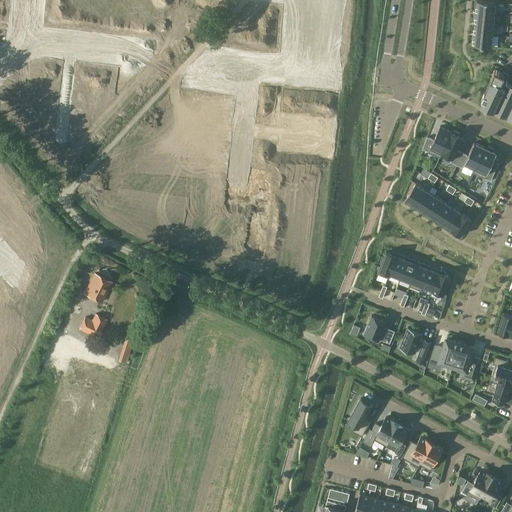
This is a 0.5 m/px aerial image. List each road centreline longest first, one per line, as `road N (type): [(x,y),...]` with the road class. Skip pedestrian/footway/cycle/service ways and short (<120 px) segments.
road 1 (unclassified): [(324,343),(92,233),(0,133)]
road 2 (track): [(62,345),(149,372),(324,343)]
road 3 (residential): [(133,52),(118,185),(241,198)]
road 4 (residential): [(221,452),(41,390),(19,439)]
road 5 (residential): [(511,448),(324,343)]
road 6 (residential): [(242,172),(315,180),(305,275)]
road 7 (residential): [(383,78),(249,64)]
road 8 (residential): [(463,332),(511,211)]
road 9 (residential): [(396,81),(511,136)]
